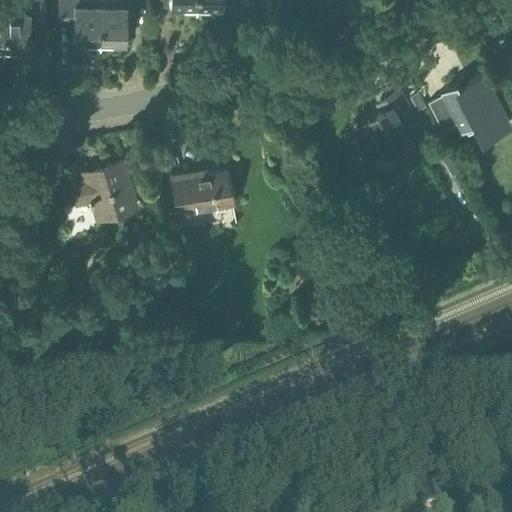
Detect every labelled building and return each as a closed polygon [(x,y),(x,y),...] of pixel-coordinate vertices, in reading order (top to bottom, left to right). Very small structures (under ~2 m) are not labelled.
[(4,4),(4,49),(4,52),(19,52),(19,50),(30,50),(30,27),(45,27),(45,0),(29,0),(29,5),(4,4)] [(58,0),(58,19),(73,19),(73,41),(99,42),(99,0),(58,0)] [(99,0),(99,42),(125,42),(125,26),(132,26),(132,0),(99,0)] [(444,92),(429,100),(444,128),(458,121),(463,129),(476,122),(479,120),(484,130),(511,116),(486,68),(460,81),(459,79),(442,88),(444,92)] [(369,119),(352,128),(370,160),(387,150),(391,156),(408,146),(413,143),(415,147),(429,139),(401,89),(381,101),(385,108),(369,118),(369,119)] [(444,143),(430,150),(452,187),(465,180),(444,143)] [(71,189),(75,206),(90,201),(96,220),(137,208),(122,159),(84,171),(86,178),(80,179),(75,163),(63,167),(70,189),(71,189)] [(172,174),(178,209),(162,212),(166,234),(168,233),(182,231),(179,212),(233,203),(227,168),(206,172),(205,168),(172,174)] [(384,273),(366,280),(375,304),(392,297),(384,273)] [(511,451),(502,457),(511,473),(511,474),(511,475),(511,477),(511,451)] [(432,452),(414,457),(424,497),(436,494),(442,493),(435,466),(432,452)] [(253,511),(246,496),(227,505),(230,511),(253,511)] [(208,511),(206,503),(180,511),(208,511)]
